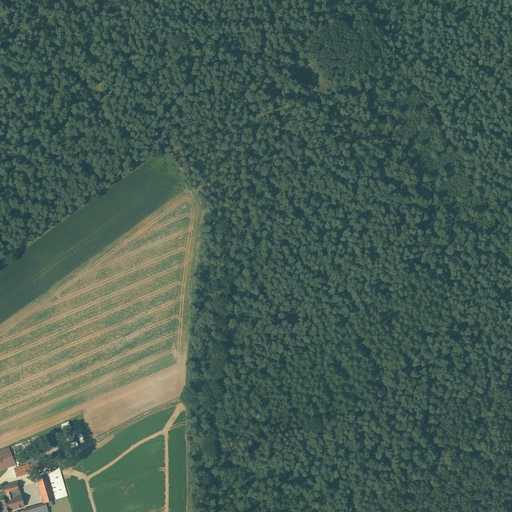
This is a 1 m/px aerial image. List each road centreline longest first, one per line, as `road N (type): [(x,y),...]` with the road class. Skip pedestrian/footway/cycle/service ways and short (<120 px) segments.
road 1 (track): [(0,263),(240,95)]
road 2 (track): [(73,453),(167,404),(218,393)]
